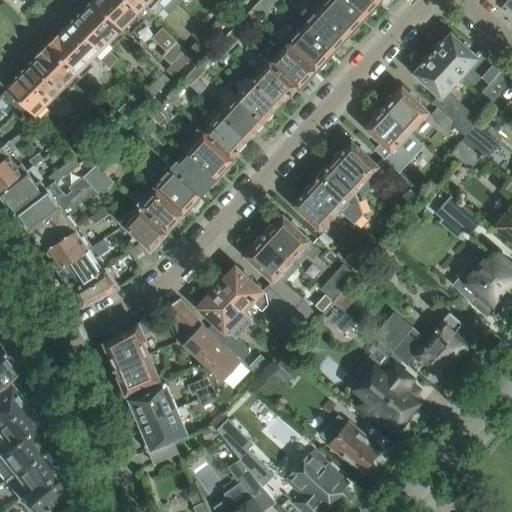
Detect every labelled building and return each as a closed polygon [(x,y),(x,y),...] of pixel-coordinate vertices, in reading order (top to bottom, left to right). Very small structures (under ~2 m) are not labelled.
[(148,3),(144,0),(96,0),(96,1),(123,28),(126,31),(142,16),(147,21),(156,13),(147,4),(148,3)] [(158,0),(144,0),(148,3),(147,4),(156,13),(157,14),(164,7),(158,1),(158,0)] [(234,11),(244,1),(242,0),(227,0),(226,2),(234,11)] [(278,0),(259,0),(250,9),(260,18),(278,0)] [(365,17),(346,0),(323,0),(318,6),(349,35),(352,31),(354,32),(359,27),(358,23),(365,17)] [(380,0),(346,0),(365,17),(368,14),(371,14),(375,10),(375,6),(380,0)] [(511,0),(506,0),(502,5),(511,13),(511,0)] [(123,28),(96,1),(68,28),(93,53),(94,52),(101,58),(105,55),(113,64),(117,61),(119,58),(110,49),(124,34),(121,31),(123,28)] [(349,35),(318,6),(302,24),(332,52),(334,49),(337,50),(342,45),(341,42),(349,35)] [(243,36),(260,18),(250,9),(234,27),(243,36)] [(214,34),(223,24),(218,19),(209,29),(214,34)] [(203,23),(191,34),(197,40),(202,45),(214,34),(209,29),(203,23)] [(332,52),(302,24),(286,42),(316,70),(318,67),(321,68),(325,63),(325,60),(332,52)] [(227,52),(243,36),(234,27),(218,43),(218,42),(216,44),(226,53),(228,55),(229,54),(227,52)] [(93,53),(68,28),(52,44),(82,75),(92,66),(93,67),(101,60),(109,67),(113,64),(105,55),(101,58),(94,52),(93,53)] [(433,52),(431,52),(459,78),(477,58),(451,33),(443,42),(439,42),(434,47),(435,50),(433,52)] [(171,65),(176,59),(181,54),(185,50),(176,42),(163,56),(171,65)] [(316,70),(286,42),(269,60),(298,87),(299,87),(301,85),(304,85),(309,81),(308,78),(316,70)] [(82,75),(52,44),(34,62),(48,77),(44,81),(48,85),(52,81),(60,88),(58,89),(73,104),(77,100),(69,91),(73,86),(72,85),(82,75)] [(226,53),(216,44),(210,50),(210,51),(200,61),(207,67),(217,57),(220,60),(226,53)] [(185,50),(181,54),(188,60),(193,55),(188,50),(186,49),(185,50)] [(448,90),(459,78),(431,52),(432,54),(430,55),(426,55),(422,60),(423,64),(414,73),(438,95),(433,101),(438,106),(456,123),(468,134),(477,123),(476,122),(478,118),(448,90)] [(188,60),(181,54),(176,59),(182,66),(188,60)] [(182,66),(176,59),(171,65),(178,71),(182,66)] [(298,87),(269,60),(252,77),(280,103),(282,100),(285,100),(298,87)] [(207,67),(200,61),(189,73),(196,79),(207,67)] [(48,77),(34,62),(9,87),(40,119),(49,110),(51,112),(54,113),(57,114),(61,115),(65,114),(69,113),(72,111),(76,108),(73,104),(58,89),(60,88),(52,81),(48,85),(44,81),(48,77)] [(178,71),(171,65),(166,69),(173,76),(178,71)] [(490,105),(511,78),(511,73),(504,67),(478,94),(490,105)] [(163,72),(158,77),(164,84),(170,79),(163,72)] [(164,84),(158,77),(153,82),(160,89),(164,84)] [(280,103),(252,77),(251,78),(247,77),(237,87),(239,92),(236,95),(265,122),(274,114),(273,109),(280,103)] [(160,89),(153,82),(148,87),(155,94),(160,89)] [(155,94),(148,87),(143,93),(150,99),(155,94)] [(383,107),(382,107),(410,133),(427,114),(399,89),(391,99),(386,98),(382,103),(383,107)] [(213,107),(220,113),(247,138),(255,130),(258,130),(265,122),(236,95),(227,104),(224,102),(223,103),(220,99),(213,107)] [(125,103),(118,110),(126,119),(133,111),(125,103)] [(15,111),(10,116),(13,120),(26,110),(21,105),(15,111)] [(456,123),(438,106),(431,113),(449,130),(456,123)] [(410,133),(382,107),(380,107),(381,109),(377,109),(372,114),(373,117),(365,127),(392,152),(410,133)] [(156,108),(150,115),(160,124),(166,116),(156,108)] [(247,138),(220,113),(203,130),(234,159),(234,158),(233,157),(246,143),(246,139),(247,138)] [(125,118),(109,134),(116,140),(131,125),(125,118)] [(500,142),(477,123),(468,134),(462,141),(481,156),(487,160),(500,142)] [(198,126),(181,144),(186,149),(216,177),(225,168),(228,168),(232,164),(232,161),(234,159),(203,130),(198,126)] [(0,160),(13,151),(27,140),(21,132),(4,144),(0,140),(0,160)] [(334,160),(333,162),(361,187),(360,188),(366,193),(378,179),(372,174),(379,167),(351,141),(344,149),(342,149),(343,151),(341,153),(337,152),(333,157),(334,160)] [(481,156),(462,141),(461,142),(461,141),(452,152),(471,168),(481,156)] [(92,167),(104,154),(97,148),(85,160),(92,167)] [(216,177),(186,149),(170,167),(200,195),(208,186),(211,186),(215,182),(215,178),(216,177)] [(0,190),(28,169),(13,151),(0,160),(0,190)] [(30,159),(34,164),(34,165),(43,158),(38,152),(30,159)] [(395,153),(387,161),(399,172),(407,164),(395,153)] [(54,182),(79,163),(74,156),(49,176),(54,182)] [(115,163),(109,157),(99,167),(106,173),(115,163)] [(399,172),(387,161),(380,168),(392,180),(399,172)] [(356,192),(360,188),(361,187),(333,162),(328,166),(326,166),(316,177),(317,179),(312,184),(340,209),(355,223),(363,213),(356,192)] [(28,169),(0,190),(0,198),(4,204),(8,204),(9,205),(11,204),(16,209),(47,186),(42,179),(44,178),(34,165),(34,164),(28,169)] [(106,173),(99,167),(96,164),(84,176),(92,185),(106,173)] [(200,195),(170,167),(160,178),(150,168),(143,176),(153,185),(183,213),(191,204),(194,205),(199,200),(199,196),(200,195)] [(47,186),(16,209),(17,211),(16,214),(22,222),(25,221),(30,229),(92,185),(84,176),(83,175),(68,186),(71,190),(66,194),(64,191),(63,191),(55,181),(54,182),(53,182),(49,184),(47,186)] [(340,209),(312,184),(311,185),(307,185),(303,189),(304,193),(303,194),(300,195),(299,198),(293,204),(321,230),(340,209)] [(96,191),(92,185),(30,229),(36,238),(35,241),(41,248),(43,248),(44,249),(76,226),(76,225),(78,224),(71,214),(77,210),(75,206),(96,191)] [(183,213),(153,185),(143,195),(139,191),(137,190),(133,191),(128,196),(137,203),(167,231),(175,222),(178,222),(182,217),(182,214),(183,213)] [(450,195),(438,210),(450,221),(454,218),(471,233),(481,221),(450,195)] [(511,200),(495,219),(499,222),(497,224),(511,236),(511,200)] [(167,231),(137,203),(121,220),(150,248),(158,240),(162,240),(165,236),(165,232),(167,231)] [(105,207),(91,216),(96,224),(110,214),(105,207)] [(269,225),(262,233),(292,261),(296,265),(307,254),(313,259),(321,250),(320,250),(312,242),(283,216),(275,224),(269,225)] [(93,246),(93,245),(85,234),(83,235),(76,226),(44,249),(51,257),(49,262),(54,268),(57,268),(58,269),(93,246)] [(324,230),(318,237),(326,244),(332,238),(324,230)] [(255,246),(246,256),(273,281),(268,286),(292,309),(304,321),(314,311),(303,298),(285,280),(298,266),(296,265),(292,261),(262,233),(254,242),(255,246)] [(132,235),(125,241),(131,249),(140,243),(132,235)] [(326,244),(318,237),(312,242),(320,250),(326,244)] [(71,289),(106,266),(99,255),(110,248),(103,239),(93,245),(93,246),(58,269),(64,277),(62,281),(68,288),(71,288),(71,289)] [(131,249),(130,250),(143,271),(155,263),(142,243),(140,243),(131,249)] [(474,299),(473,299),(488,312),(497,301),(502,300),(507,294),(507,289),(511,283),(511,264),(491,247),(486,252),(482,249),(472,261),(469,259),(457,274),(459,276),(455,281),(474,299)] [(107,267),(106,266),(71,289),(81,303),(86,304),(118,287),(118,288),(120,287),(112,275),(115,272),(111,264),(107,267)] [(292,309),(268,286),(263,291),(236,266),(228,275),(223,275),(215,284),(246,312),(255,302),(262,310),(268,304),(283,319),(292,309)] [(331,277),(321,289),(333,300),(344,288),(331,277)] [(252,317),(246,312),(215,284),(207,292),(207,298),(198,307),(214,321),(208,328),(242,360),(250,352),(250,350),(250,349),(249,347),(236,335),(252,317)] [(333,301),(336,304),(337,304),(345,310),(355,298),(344,288),(333,300),(333,301)] [(207,328),(180,298),(166,306),(182,343),(202,361),(211,383),(219,377),(223,382),(242,360),(208,328),(207,328)] [(345,310),(337,304),(336,304),(326,316),(344,332),(355,319),(345,310)] [(468,349),(477,338),(449,313),(445,318),(443,316),(436,324),(432,320),(421,333),(394,311),(373,335),(408,364),(414,357),(424,365),(425,363),(443,378),(458,360),(463,360),(468,353),(468,349)] [(114,368),(151,353),(146,340),(148,339),(144,329),(152,325),(149,316),(105,341),(110,354),(108,357),(110,364),(114,365),(115,367),(114,368)] [(288,350),(278,363),(296,378),(307,365),(288,350)] [(0,385),(17,373),(9,362),(10,359),(7,355),(4,354),(2,352),(0,353),(0,385)] [(151,353),(114,368),(116,369),(116,371),(114,374),(117,380),(121,382),(126,393),(162,379),(162,378),(173,374),(170,366),(162,369),(160,375),(151,353)] [(375,367),(356,388),(366,397),(358,406),(376,421),(384,412),(401,426),(414,412),(411,409),(416,402),(407,395),(414,387),(409,383),(412,379),(394,364),(384,375),(375,367)] [(0,391),(0,423),(24,404),(26,402),(24,401),(25,395),(14,380),(0,391)] [(140,423),(179,407),(167,381),(125,399),(132,416),(136,414),(140,423)] [(214,391),(211,383),(195,390),(199,398),(214,391)] [(218,399),(214,391),(199,398),(202,406),(218,399)] [(0,423),(0,453),(1,454),(29,430),(38,422),(37,420),(37,417),(33,412),(30,412),(24,404),(0,423)] [(179,407),(140,423),(143,432),(140,434),(147,451),(148,450),(174,440),(190,433),(179,407)] [(331,421),(319,434),(331,444),(330,445),(361,472),(363,470),(367,470),(371,465),(371,460),(379,450),(337,416),(332,421),(331,421)] [(273,474),(247,448),(253,443),(228,419),(216,429),(240,459),(262,485),(273,474)] [(0,453),(0,475),(4,480),(13,473),(13,474),(43,448),(42,446),(43,443),(38,438),(35,437),(29,430),(1,454),(0,453)] [(174,440),(148,450),(153,463),(179,452),(177,446),(174,440)] [(13,473),(4,480),(18,497),(21,494),(26,490),(28,493),(54,470),(53,470),(58,466),(52,458),(52,455),(48,450),(45,449),(43,448),(13,474),(13,473)] [(332,465),(328,462),(313,449),(286,479),(300,492),(292,502),(302,511),(323,511),(349,484),(335,471),(340,465),(335,461),(332,465)] [(240,459),(229,466),(251,500),(260,511),(261,511),(276,502),(262,485),(240,459)] [(26,490),(21,494),(35,511),(52,511),(48,506),(56,500),(55,498),(65,491),(60,484),(61,483),(60,482),(60,478),(54,470),(28,493),(26,490)] [(198,491),(190,495),(195,506),(194,506),(197,511),(209,511),(204,501),(203,501),(198,491)] [(229,498),(216,507),(218,511),(260,511),(251,500),(237,510),(229,498)]
